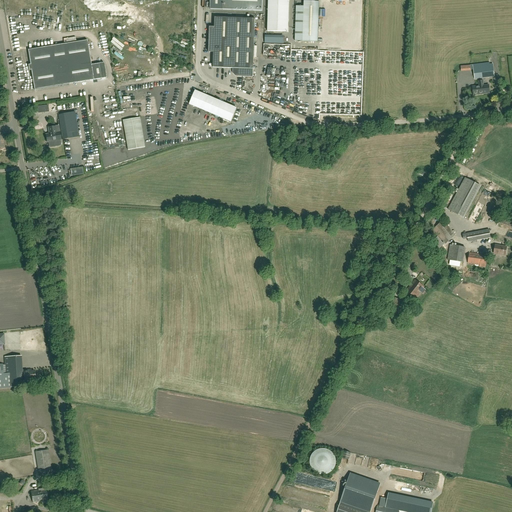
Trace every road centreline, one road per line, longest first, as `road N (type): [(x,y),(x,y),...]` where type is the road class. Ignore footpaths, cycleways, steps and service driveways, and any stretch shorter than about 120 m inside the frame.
road 1 (unclassified): [(81,511),(0,32)]
road 2 (track): [(266,511),(366,307),(475,114)]
road 3 (unclassified): [(326,126),(202,76),(200,0)]
road 4 (unclassified): [(389,122),(511,110)]
